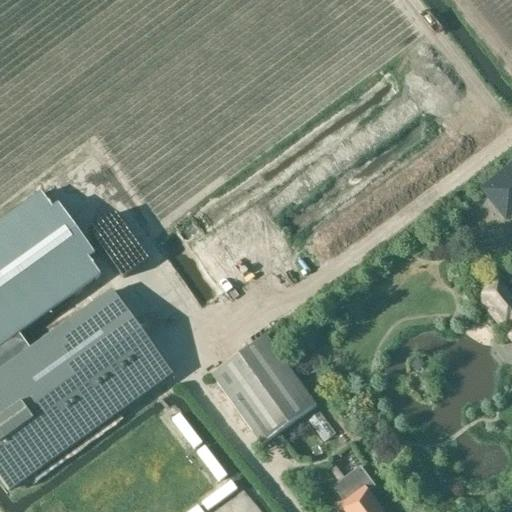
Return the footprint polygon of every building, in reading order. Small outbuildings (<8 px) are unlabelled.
[(511,163),(479,191),(506,223),(511,218),(511,163)] [(372,184),(372,209),(383,209),(382,184),(372,184)] [(1,225),(0,225),(0,480),(10,495),(42,472),(174,377),(111,294),(31,352),(19,336),(101,277),(64,225),(42,195),(1,225)] [(318,238),(306,247),(320,266),(332,257),(318,238)] [(511,331),(505,337),(511,345),(511,296),(498,279),(497,280),(494,277),(472,296),(500,330),(504,327),(505,328),(507,325),(511,331)] [(262,448),(317,408),(266,337),(211,377),(262,448)] [(178,415),(199,446),(209,440),(188,408),(178,415)] [(212,440),(202,447),(224,479),(234,472),(212,440)] [(343,503),(340,508),(343,511),(380,511),(367,494),(373,489),(359,469),(333,488),(343,503)] [(214,509),(246,486),(238,475),(206,499),(214,509)]
